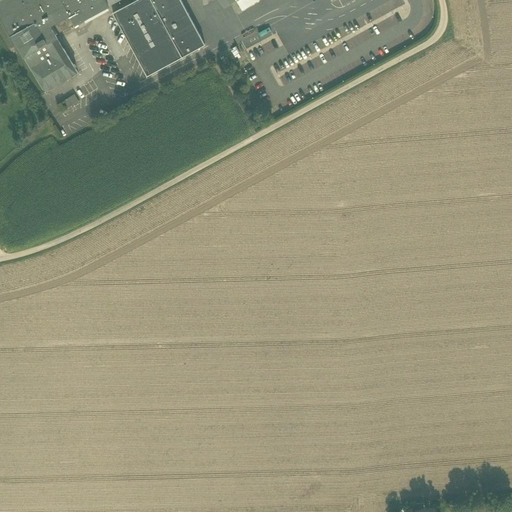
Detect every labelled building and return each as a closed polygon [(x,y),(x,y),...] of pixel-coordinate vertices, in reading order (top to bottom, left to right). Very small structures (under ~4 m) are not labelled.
[(52,25),(70,14),(62,0),(0,0),(0,17),(10,37),(11,36),(12,36),(44,89),(49,91),(78,73),(50,26),(52,25)] [(62,0),(70,14),(76,24),(76,25),(121,0),(62,0)] [(147,77),(183,58),(151,0),(138,0),(135,2),(113,14),(147,77)] [(151,0),(183,58),(205,46),(180,0),(151,0)] [(236,1),(243,11),(261,0),(235,0),(236,2),(236,1)] [(52,25),(58,35),(76,24),(70,14),(52,25)] [(65,101),(69,108),(79,102),(75,95),(65,101)] [(435,511),(435,503),(412,504),(412,511),(435,511)]
